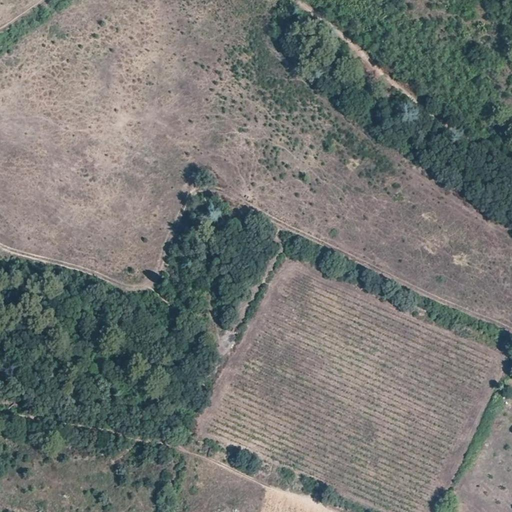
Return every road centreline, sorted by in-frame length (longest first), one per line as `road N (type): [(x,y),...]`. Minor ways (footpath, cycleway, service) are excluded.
road 1 (track): [(296,0),(452,130),(511,168)]
road 2 (track): [(328,511),(184,445),(137,437)]
road 3 (track): [(137,437),(0,419)]
